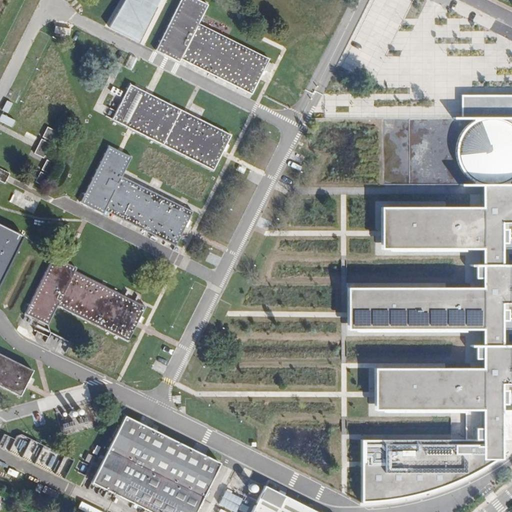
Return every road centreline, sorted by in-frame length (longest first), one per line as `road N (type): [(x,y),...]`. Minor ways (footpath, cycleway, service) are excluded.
road 1 (unclassified): [(295,130),(155,407)]
road 2 (unclassified): [(45,5),(295,130)]
road 3 (unclassified): [(361,510),(155,407)]
road 4 (unclassified): [(362,0),(295,130)]
road 5 (unclassified): [(0,317),(17,339),(102,381)]
